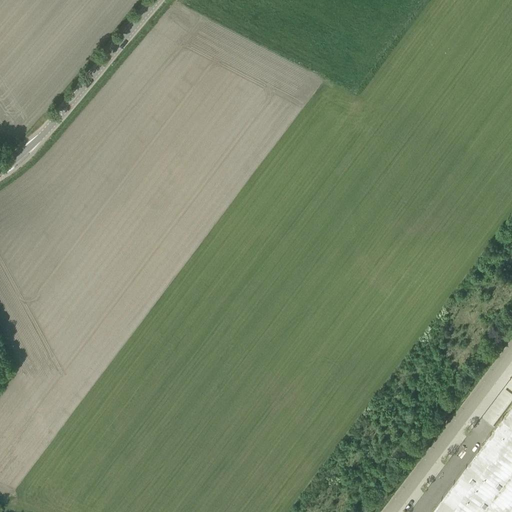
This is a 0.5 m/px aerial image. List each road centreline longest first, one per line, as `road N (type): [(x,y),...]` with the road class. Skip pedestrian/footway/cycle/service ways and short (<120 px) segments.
road 1 (secondary): [(0,172),(158,0)]
road 2 (unclassified): [(391,511),(511,357)]
